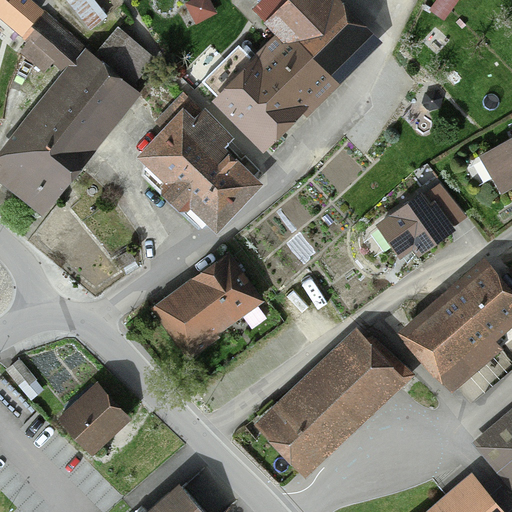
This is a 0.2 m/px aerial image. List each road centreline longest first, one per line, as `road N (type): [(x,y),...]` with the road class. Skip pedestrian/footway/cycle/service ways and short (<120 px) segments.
road 1 (residential): [(91,327),(111,302),(259,198),(349,99),(407,0)]
road 2 (residential): [(91,327),(271,511)]
